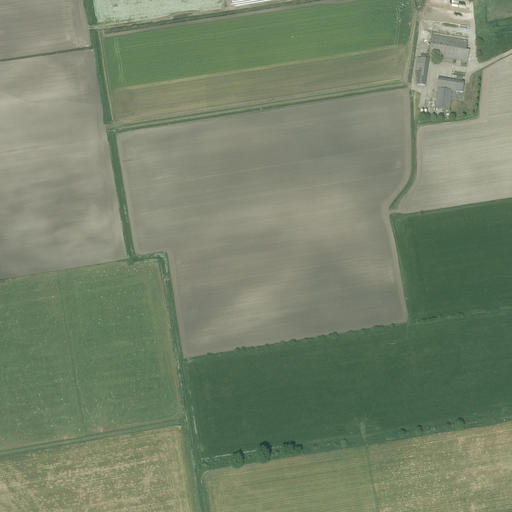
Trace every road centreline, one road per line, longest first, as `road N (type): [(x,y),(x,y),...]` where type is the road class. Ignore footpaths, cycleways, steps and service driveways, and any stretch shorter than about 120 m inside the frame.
road 1 (track): [(115,127),(399,83),(429,93)]
road 2 (track): [(408,326),(386,207),(409,173),(410,86)]
road 3 (track): [(293,0),(96,29)]
